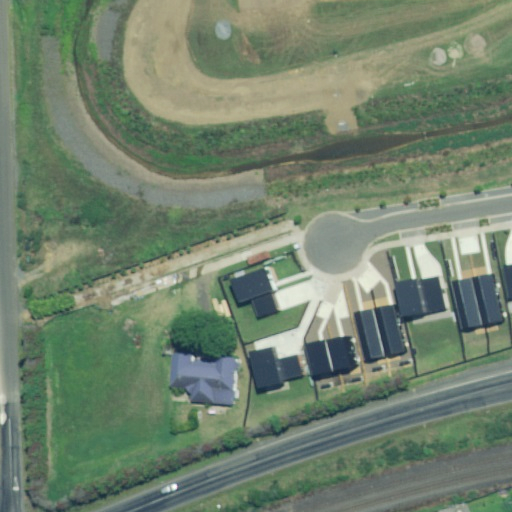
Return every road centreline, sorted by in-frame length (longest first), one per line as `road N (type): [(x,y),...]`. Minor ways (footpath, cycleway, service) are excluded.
road 1 (unclassified): [(0,28),(17,511)]
road 2 (secondary): [(511,389),(295,447),(141,511)]
road 3 (residential): [(511,203),(399,220),(330,244)]
